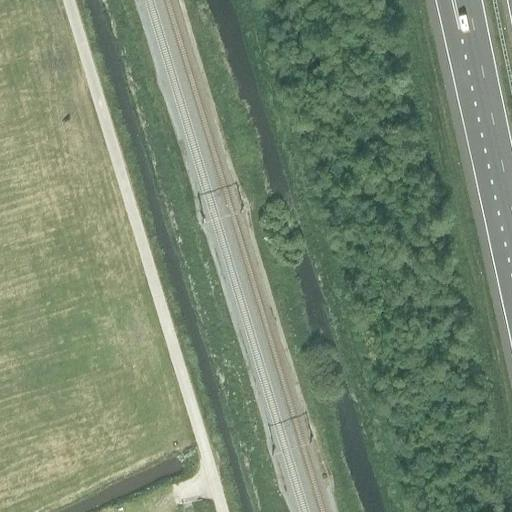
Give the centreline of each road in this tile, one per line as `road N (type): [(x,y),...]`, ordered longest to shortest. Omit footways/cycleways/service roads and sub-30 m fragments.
road 1 (motorway): [(443,0),(499,154)]
road 2 (motorway): [(468,0),(499,154)]
